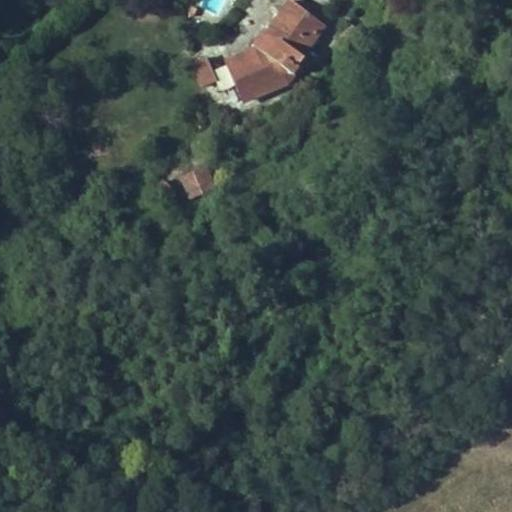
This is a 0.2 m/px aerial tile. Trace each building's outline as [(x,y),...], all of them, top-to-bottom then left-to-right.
[(312,0),(310,14),(323,24),(329,0),(312,0)] [(305,56),(302,54),(323,24),(310,14),(292,1),(270,31),(267,30),(254,46),(256,50),(245,55),(227,63),(244,98),(288,80),(305,56)] [(350,48),(362,37),(354,27),(341,37),(350,48)] [(242,50),(225,58),(227,63),(245,55),(242,50)] [(191,63),(200,88),(217,82),(208,57),(191,63)] [(189,201),(217,187),(206,165),(178,179),(189,201)]
